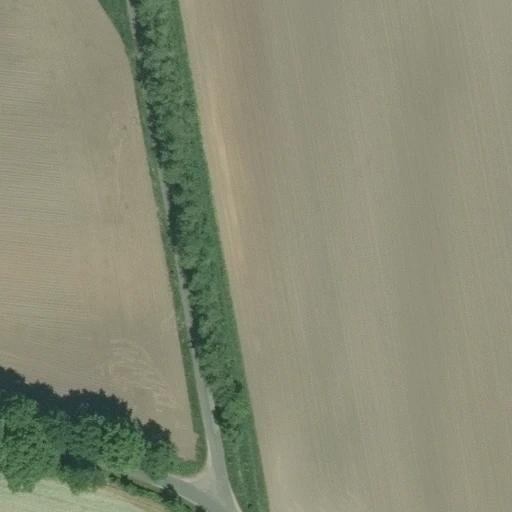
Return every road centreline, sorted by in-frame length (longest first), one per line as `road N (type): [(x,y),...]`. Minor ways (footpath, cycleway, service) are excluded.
road 1 (residential): [(224,506),(136,0)]
road 2 (unclassified): [(0,438),(224,506)]
